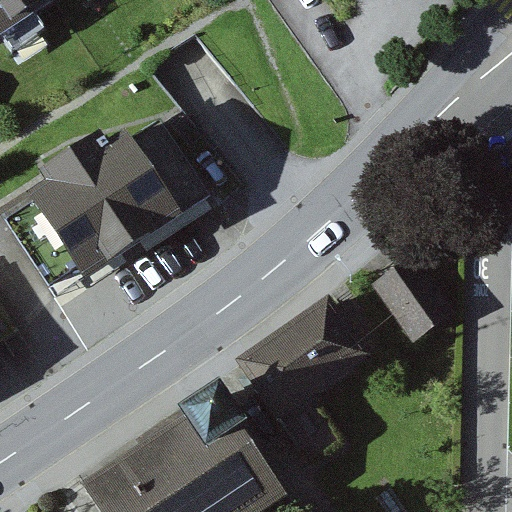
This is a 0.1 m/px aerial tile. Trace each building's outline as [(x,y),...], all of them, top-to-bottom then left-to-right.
[(0,0),(0,49),(72,0),(0,0)] [(51,192),(24,211),(80,289),(211,196),(161,125),(96,170),(82,151),(42,179),(51,192)] [(420,319),(464,292),(426,232),(382,260),(420,319)] [(327,307),(235,374),(279,434),(371,367),(327,307)] [(222,402),(86,493),(98,511),(279,511),(290,505),(222,402)]
